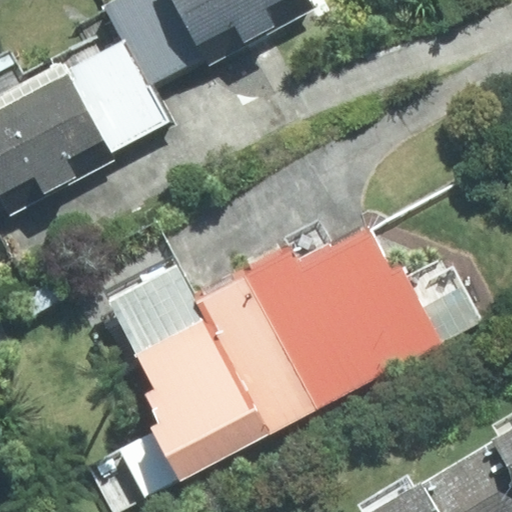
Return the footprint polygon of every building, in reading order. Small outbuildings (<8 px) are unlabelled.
[(212,69),(319,12),(312,0),(127,0),(108,10),(128,46),(151,90),(207,62),(212,69)] [(67,73),(0,107),(0,204),(8,219),(115,162),(112,158),(170,128),(151,90),(128,46),(73,74),(70,76),(67,73)] [(264,280),(331,406),(447,343),(409,273),(402,275),(377,228),(315,261),(312,255),(264,280)] [(283,430),(331,406),(264,280),(215,308),(223,321),(153,360),(171,394),(164,398),(179,425),(168,431),(195,482),(285,435),(283,430)] [(511,511),(511,442),(475,465),(503,511),(511,511)] [(503,511),(475,465),(394,511),(503,511)]
